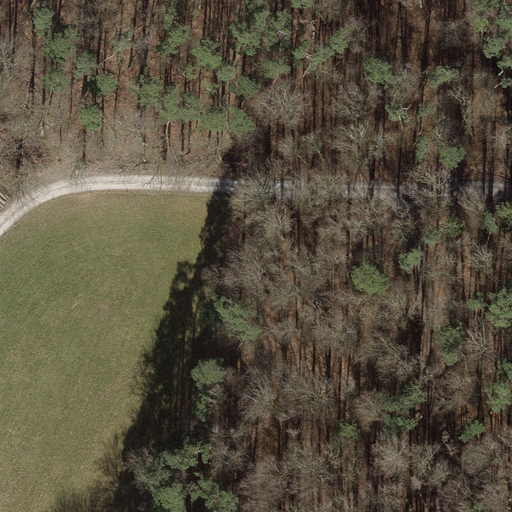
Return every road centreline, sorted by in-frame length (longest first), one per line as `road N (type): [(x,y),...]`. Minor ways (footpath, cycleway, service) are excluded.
road 1 (track): [(0,228),(9,214),(55,190),(169,179),(415,193)]
road 2 (track): [(415,193),(441,511)]
road 3 (track): [(55,190),(46,69),(16,0)]
